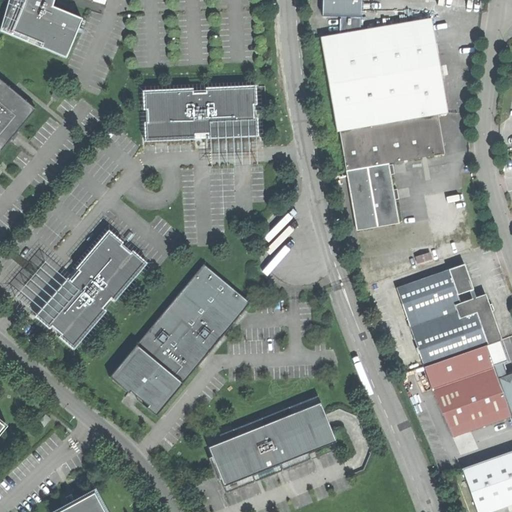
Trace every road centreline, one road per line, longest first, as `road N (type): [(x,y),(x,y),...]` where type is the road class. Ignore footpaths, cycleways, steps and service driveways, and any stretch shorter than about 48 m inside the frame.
road 1 (unclassified): [(288,0),(306,150),(327,238),(293,250)]
road 2 (unclassified): [(491,26),(478,116),(485,177),(511,263)]
road 3 (residential): [(0,342),(99,424),(144,469),(171,511)]
